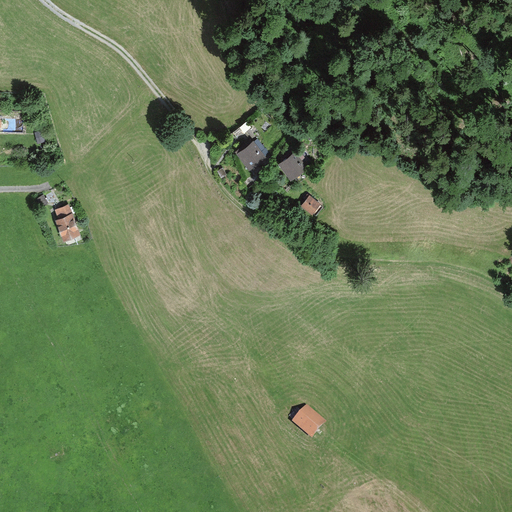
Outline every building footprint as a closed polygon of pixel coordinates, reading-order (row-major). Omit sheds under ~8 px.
[(35,132),(37,142),(43,141),(41,130),(35,132)] [(251,164),(262,156),(251,141),(248,144),(246,141),(235,149),(248,166),(251,164)] [(304,166),(302,165),(308,161),(298,148),(295,150),(293,147),(285,154),(286,156),(282,160),(292,175),(304,166)] [(305,208),(311,212),(318,204),(306,193),(304,196),(305,197),(304,199),(306,201),(302,205),(305,208)] [(35,198),(38,204),(45,200),(41,194),(35,198)] [(76,230),(75,230),(68,213),(70,212),(67,204),(58,208),(62,216),(56,218),(64,236),(76,232),(76,230)] [(293,421),(311,436),(322,423),(305,408),(293,421)]
